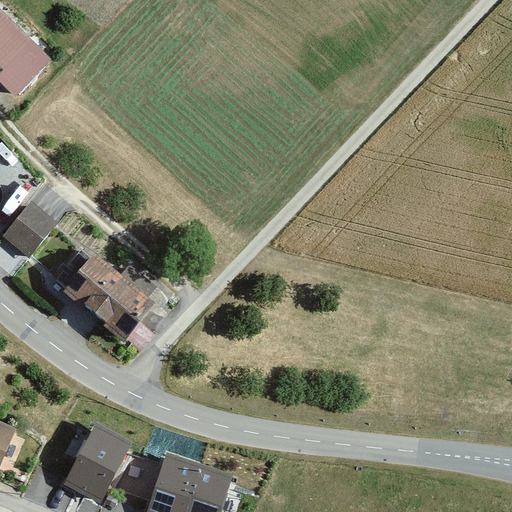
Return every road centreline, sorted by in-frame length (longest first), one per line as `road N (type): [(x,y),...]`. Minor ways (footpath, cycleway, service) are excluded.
road 1 (unclassified): [(511,461),(292,438),(171,411),(94,374),(0,304)]
road 2 (track): [(488,0),(202,301),(129,393)]
road 3 (track): [(202,301),(74,195),(0,119)]
